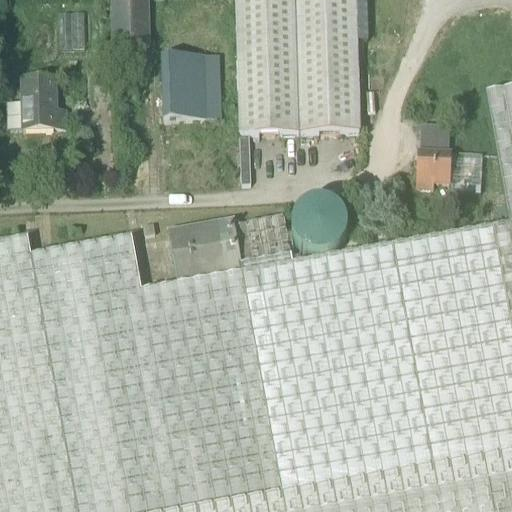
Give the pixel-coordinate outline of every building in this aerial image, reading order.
[(367,6),(354,6),(354,0),(273,0),(234,1),(238,141),(239,141),(241,190),(250,190),(249,141),(358,138),(356,67),(364,67),(364,46),(368,46),(367,6)] [(111,53),(149,52),(148,4),(110,5),(111,53)] [(82,50),(81,16),(60,17),(61,51),(82,50)] [(219,61),(203,62),(161,63),(163,127),(221,126),(219,61)] [(116,107),(115,72),(93,72),(93,107),(116,107)] [(21,85),(22,107),(5,107),(6,135),(65,134),(64,116),(55,117),(54,84),(21,85)] [(0,511),(511,511),(511,92),(484,98),(508,230),(292,270),(177,290),(141,297),(131,244),(30,262),(27,244),(0,249),(0,511)] [(420,130),(419,157),(417,157),(416,194),(433,195),(433,189),(449,190),(448,197),(480,199),(482,160),(448,158),(449,131),(420,130)] [(177,290),(292,270),(283,221),(233,230),(232,225),(167,237),(177,290)] [(153,230),(144,232),(145,241),(155,240),(153,230)]
